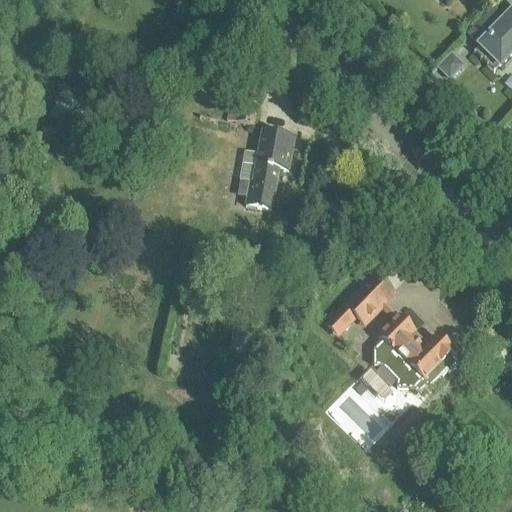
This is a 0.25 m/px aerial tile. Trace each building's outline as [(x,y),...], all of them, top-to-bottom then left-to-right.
[(511,17),(501,28),(490,18),(469,39),(480,50),(479,50),(500,70),(511,57),(511,17)] [(439,72),(447,79),(459,67),(452,60),(439,72)] [(226,87),(220,126),(249,130),(256,91),(239,89),(226,87)] [(291,139),(260,133),(255,157),(243,155),(237,185),(235,199),(242,201),(240,209),(266,214),(274,173),(283,175),(291,139)] [(329,323),(323,329),(337,342),(355,324),(365,332),(382,315),(392,325),(377,341),(382,346),(373,356),(373,370),(380,370),(396,384),(396,392),(411,392),(416,397),(426,387),(428,389),(445,373),(447,375),(457,366),(453,362),(454,361),(436,342),(415,362),(401,349),(414,336),(397,320),(387,310),(395,301),(389,296),(371,279),(329,323)] [(51,424),(53,406),(21,401),(18,420),(51,424)] [(436,500),(454,487),(444,472),(425,485),(436,500)]
